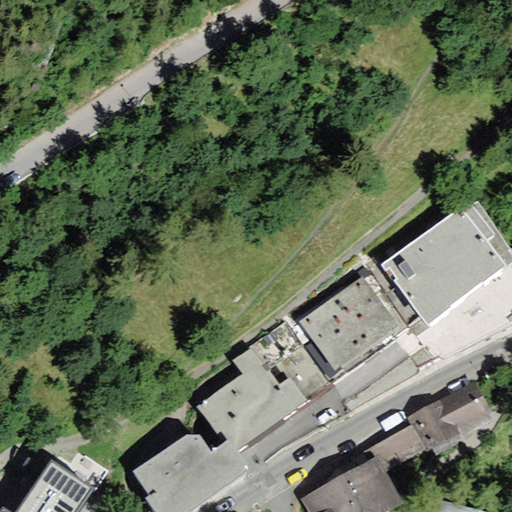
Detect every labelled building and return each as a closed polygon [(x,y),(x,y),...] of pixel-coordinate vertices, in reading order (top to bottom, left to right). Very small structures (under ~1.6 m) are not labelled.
[(478,205),(373,274),(406,325),(414,334),(466,296),(511,263),(511,249),(510,251),(478,205)] [(444,360),(484,341),(511,327),(511,263),(466,296),(414,334),(430,359),(442,354),(444,360)] [(337,372),(364,352),(406,325),(373,274),(301,321),(288,330),(326,381),(337,372)] [(306,395),(326,381),(288,330),(285,325),(238,362),(248,376),(202,408),(225,440),(212,449),(201,434),(143,473),(170,511),(184,511),(201,500),(251,466),(239,450),(235,444),(254,431),(306,395)] [(364,352),(337,372),(326,381),(352,414),(391,390),(420,372),(416,366),(430,359),(414,334),(406,325),(364,352)] [(473,384),(409,419),(413,426),(425,448),(427,452),(491,418),(473,384)] [(374,460),(376,459),(383,471),(425,448),(413,426),(368,451),(374,460)] [(0,511),(77,511),(97,484),(50,452),(15,505),(2,497),(0,499),(0,511)] [(303,499),(310,511),(372,511),(381,507),(398,498),(383,471),(376,459),(374,460),(358,469),(303,499)]
